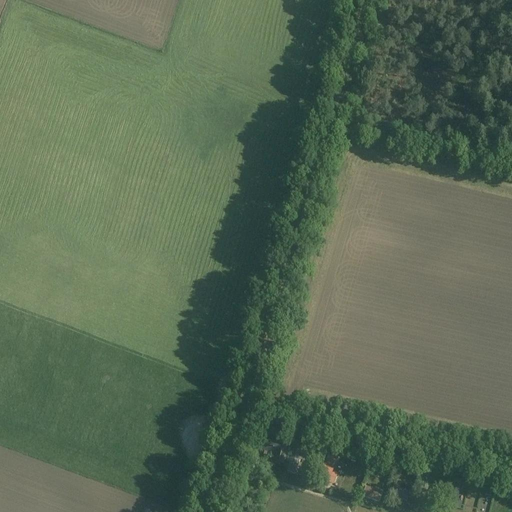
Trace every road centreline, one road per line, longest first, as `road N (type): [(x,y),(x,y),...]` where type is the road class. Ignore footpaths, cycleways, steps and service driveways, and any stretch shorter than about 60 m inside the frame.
road 1 (track): [(207,511),(250,398),(366,0)]
road 2 (track): [(246,410),(511,471)]
road 3 (track): [(329,125),(511,168)]
